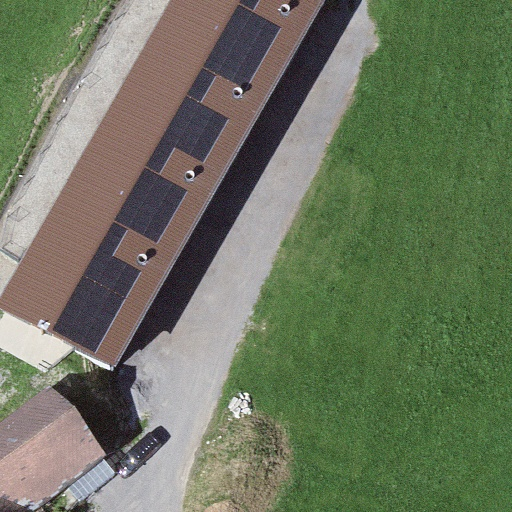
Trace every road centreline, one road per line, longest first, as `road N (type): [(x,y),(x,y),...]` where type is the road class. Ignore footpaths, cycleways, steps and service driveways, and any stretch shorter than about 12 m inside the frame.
road 1 (track): [(355,0),(355,30),(170,381),(178,511)]
road 2 (track): [(137,0),(0,250)]
